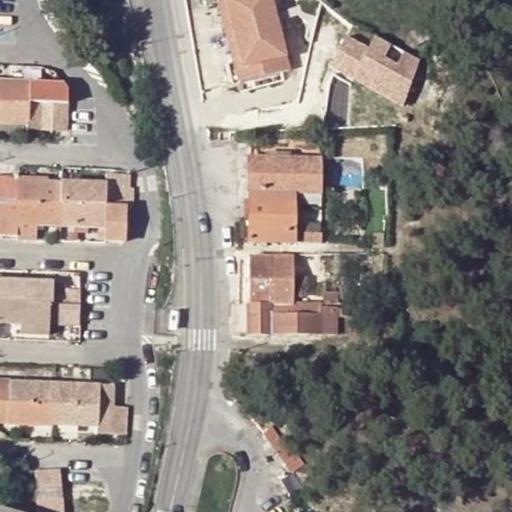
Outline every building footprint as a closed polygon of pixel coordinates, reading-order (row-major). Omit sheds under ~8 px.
[(217,0),(214,1),(238,82),(288,68),(267,0),(217,0)] [(417,62),(374,37),(366,50),(344,38),(328,66),(399,106),(417,62)] [(0,80),(0,101),(65,104),(66,93),(62,82),(0,80)] [(351,87),(325,85),(322,126),(350,124),(351,87)] [(0,101),(0,119),(25,120),(25,131),(64,132),(65,104),(0,101)] [(285,146),(245,149),(245,158),(245,241),(319,242),(319,233),(319,193),(319,158),(319,136),(285,135),(285,146)] [(362,188),(362,162),(333,161),(332,171),(328,171),(328,187),(362,188)] [(0,175),(0,201),(58,203),(59,184),(15,183),(16,176),(1,176),(0,175)] [(59,184),(58,203),(124,206),(129,206),(130,186),(126,186),(126,176),(104,175),(103,186),(59,184)] [(13,223),(35,224),(57,224),(58,203),(0,201),(0,234),(12,236),(13,223)] [(102,240),(123,240),(124,206),(58,203),(57,224),(101,226),(102,240)] [(365,236),(364,249),(376,249),(376,221),(371,221),(371,213),(364,213),(364,220),(361,220),(361,236),(365,236)] [(35,237),(35,224),(13,223),(12,236),(35,237)] [(268,257),(245,256),(245,303),(288,304),(288,286),(289,257),(268,257)] [(51,283),(0,281),(0,303),(50,305),(51,297),(51,283)] [(62,298),(62,305),(75,306),(76,291),(63,291),(62,298)] [(335,294),(322,293),(322,305),(334,305),(335,294)] [(62,305),(62,298),(51,297),(50,305),(62,305)] [(50,305),(0,303),(0,321),(20,322),(20,333),(44,334),(44,323),(74,325),(75,306),(62,305),(50,305)] [(288,304),(245,303),(245,335),(320,335),(320,308),(320,305),(288,304)] [(333,336),(333,309),(320,308),(320,335),(333,336)] [(154,321),(154,333),(165,333),(165,322),(154,321)] [(0,403),(54,405),(55,383),(0,380),(0,403)] [(95,381),(95,384),(55,383),(54,405),(125,408),(125,380),(109,380),(109,382),(95,381)] [(0,417),(5,418),(5,421),(48,423),(54,423),(54,405),(0,403),(0,417)] [(124,432),(125,408),(54,405),(54,423),(94,425),(93,431),(124,432)] [(60,484),(59,467),(34,469),(35,485),(60,484)] [(61,500),(60,484),(35,485),(36,502),(61,500)] [(62,511),(61,500),(36,502),(36,511),(62,511)]
